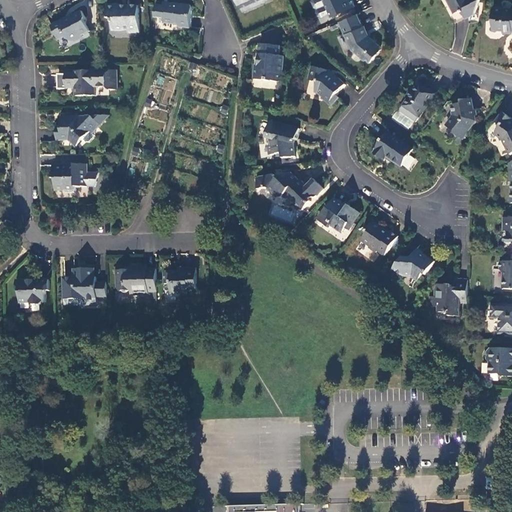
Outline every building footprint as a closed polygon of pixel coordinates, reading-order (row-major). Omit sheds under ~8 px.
[(331,17),(355,7),(352,0),(312,0),(312,2),(314,7),(318,9),(326,5),(331,17)] [(473,14),(479,0),(446,0),(454,13),(463,9),(468,17),(473,14)] [(179,27),(190,28),(192,8),(191,7),(171,4),(170,8),(164,7),(156,7),(155,18),(164,19),(164,23),(176,25),(179,27)] [(243,12),(256,7),(253,6),(251,7),(249,4),(241,7),(243,12)] [(140,33),(139,7),(128,7),(128,9),(121,9),(121,5),(108,6),(108,20),(112,20),(113,31),(128,31),(129,34),(140,33)] [(511,8),(504,9),(502,6),(496,6),(494,8),(493,8),(492,29),(504,30),(504,33),(511,32),(511,8)] [(66,19),(51,26),(56,36),(63,33),(65,37),(66,40),(73,42),(83,37),(82,36),(89,32),(85,23),(85,19),(82,12),(66,20),(66,19)] [(363,27),(357,14),(339,22),(351,49),(364,61),(366,60),(369,63),(380,51),(380,47),(369,38),(364,26),(363,27)] [(279,47),(260,44),(258,66),(255,66),(254,79),(276,82),(277,69),(282,70),(283,57),(278,56),(279,47)] [(313,67),(310,81),(318,83),(316,92),(324,94),(324,99),(332,107),(338,98),(336,96),(345,86),(333,75),(332,76),(329,73),(328,73),(328,71),(313,67)] [(76,75),(66,75),(66,87),(76,87),(76,97),(95,97),(95,90),(98,87),(106,87),(108,89),(112,90),(117,90),(117,71),(89,72),(87,74),(83,75),(81,72),(76,72),(76,75)] [(66,90),(66,87),(66,75),(58,75),(58,90),(66,90)] [(420,118),(436,95),(419,84),(414,92),(413,90),(407,97),(409,99),(404,106),(420,118)] [(475,121),(471,99),(462,102),(462,104),(452,107),(454,116),(447,127),(455,133),(454,135),(462,140),(475,121)] [(511,120),(503,114),(496,124),(501,128),(495,135),(504,141),(511,155),(511,154),(511,120)] [(57,129),(57,140),(69,140),(77,147),(83,141),(83,136),(88,131),(92,134),(109,116),(79,118),(77,119),(71,119),(71,118),(62,119),(62,128),(57,129)] [(300,129),(270,122),(267,138),(270,139),(271,145),(270,147),(271,156),(283,154),(284,159),(295,157),(294,144),(295,141),(297,141),(300,129)] [(95,137),(92,134),(88,131),(83,136),(83,141),(87,143),(90,144),(95,137)] [(413,150),(389,133),(377,149),(377,150),(374,154),(384,161),(387,157),(402,167),(413,150)] [(88,165),(70,166),(57,166),(57,171),(53,171),(53,180),(55,180),(56,191),(64,192),(67,194),(74,194),(76,191),(76,188),(95,187),(100,173),(88,174),(88,165)] [(257,179),(258,191),(267,190),(277,199),(281,199),(282,198),(294,204),(294,207),(298,211),(302,212),(310,203),(308,201),(310,199),(315,199),(323,190),(313,181),(306,188),(300,182),(298,182),(291,175),(281,175),(277,179),(275,176),(257,179)] [(348,208),(334,199),(329,207),(328,206),(318,220),(330,228),(331,226),(342,233),(348,224),(351,226),(360,213),(349,206),(348,208)] [(389,233),(373,222),(366,233),(366,234),(361,241),(369,246),(368,248),(376,253),(377,251),(385,256),(398,237),(390,232),(389,233)] [(434,263),(422,254),(421,255),(416,252),(411,258),(403,257),(394,270),(402,276),(411,279),(417,283),(423,275),(425,276),(434,263)] [(511,263),(500,262),(500,270),(503,273),(502,290),(511,290),(511,263)] [(149,292),(157,292),(157,270),(136,270),(136,268),(125,268),(125,270),(117,271),(117,289),(119,292),(134,291),(135,295),(149,295),(149,292)] [(96,283),(96,278),(95,278),(95,269),(83,270),(83,274),(73,274),(73,278),(64,278),(64,300),(75,300),(75,298),(85,298),(85,305),(97,305),(97,298),(96,283)] [(196,294),(196,269),(184,269),(184,272),(179,273),(179,272),(164,273),(164,285),(170,285),(170,294),(178,294),(181,295),(196,294)] [(460,304),(467,304),(468,297),(468,281),(459,280),(458,289),(452,289),(452,286),(439,285),(436,290),(436,298),(430,298),(429,307),(438,308),(438,313),(449,313),(449,317),(460,317),(460,304)] [(28,281),(16,281),(17,289),(19,292),(20,303),(30,303),(33,306),(40,306),(43,303),(46,303),(46,292),(50,292),(49,281),(34,281),(34,282),(28,282),(28,281)] [(97,298),(107,298),(107,283),(96,283),(97,298)] [(511,306),(493,306),(492,319),(500,319),(500,334),(511,334),(511,306)] [(490,364),(490,374),(500,375),(502,377),(511,377),(511,349),(491,349),(487,352),(487,360),(490,364)] [(144,426),(163,425),(163,415),(143,416),(144,426)]
